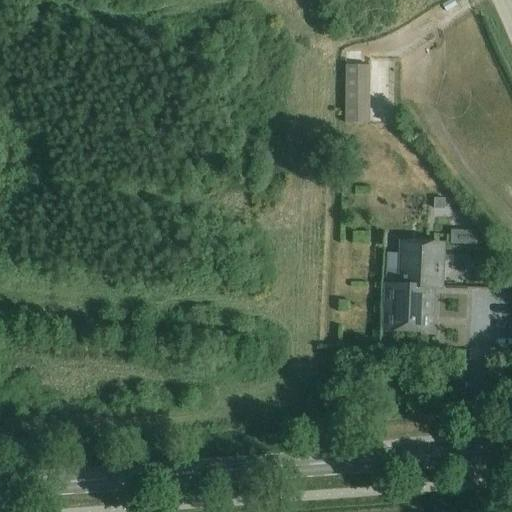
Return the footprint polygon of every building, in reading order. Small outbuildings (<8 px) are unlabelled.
[(369,66),(346,66),(346,69),(346,75),(346,121),(369,121),(369,66)] [(435,199),(434,209),(444,209),(445,199),(435,199)] [(477,234),(477,231),(464,231),(463,246),(477,246),(477,245),(477,234)] [(388,286),(386,331),(430,333),(432,289),(440,289),(440,277),(443,277),(444,257),(441,257),(442,245),(403,243),(401,287),(388,286)] [(358,277),(340,279),(342,289),(359,287),(358,277)]
